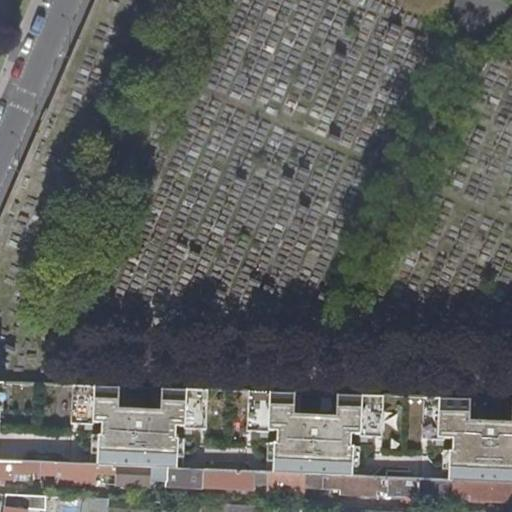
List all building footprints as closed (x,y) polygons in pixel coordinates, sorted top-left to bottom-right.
[(44,387),(44,406),(88,408),(89,389),(44,387)] [(126,414),(239,418),(263,418),(262,474),(268,474),(376,479),(511,485),(511,461),(311,452),(311,427),(511,432),(511,408),(287,402),(287,395),(89,389),(88,408),(87,453),(109,448),(110,411),(126,411),(126,414)] [(42,452),(87,453),(88,408),(44,406),(42,452)] [(238,449),(238,473),(256,474),(262,474),(263,418),(239,418),(238,449)] [(129,455),(129,468),(153,469),(169,470),(238,473),(238,449),(146,446),(146,451),(134,450),(129,455)] [(511,485),(376,479),(268,474),(262,474),(256,474),(238,473),(169,470),(153,469),(129,468),(0,462),(0,481),(17,482),(17,476),(29,476),(29,475),(44,475),(44,477),(57,477),(57,484),(97,486),(98,475),(118,476),(117,487),(152,489),(152,482),(168,483),(168,487),(255,492),(255,486),(267,487),(274,493),(304,494),(304,488),(310,490),(341,491),(347,495),(371,497),(376,492),(388,493),(391,497),(450,500),(455,496),(471,497),(475,501),(506,502),(511,498),(511,485)] [(43,508),(45,498),(7,496),(3,511),(24,511),(25,506),(43,508)] [(106,511),(108,501),(84,499),(82,511),(106,511)]
